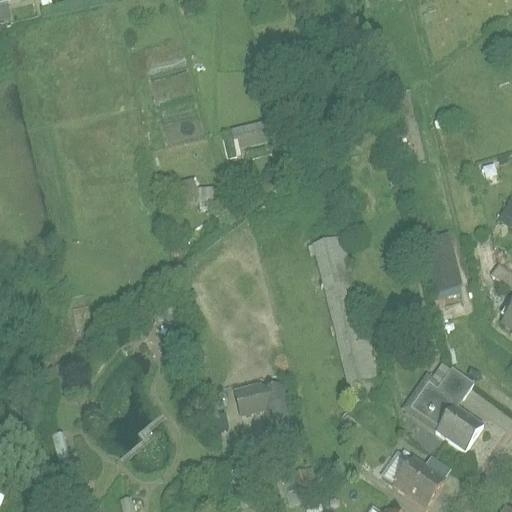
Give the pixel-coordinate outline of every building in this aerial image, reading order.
[(0,0),(0,22),(14,21),(11,2),(23,1),(23,0),(0,0)] [(275,144),(268,118),(233,128),(240,154),(275,144)] [(198,179),(177,183),(181,204),(202,200),(198,179)] [(463,292),(449,232),(417,239),(431,300),(463,292)] [(376,377),(340,239),(311,247),(346,385),(376,377)] [(511,277),(499,270),(495,279),(511,288),(511,277)] [(511,336),(511,308),(499,327),(511,336)] [(463,455),(481,428),(455,410),(471,386),(442,366),(431,381),(427,378),(403,413),(463,455)] [(260,385),(232,392),(240,421),(267,414),(275,445),(297,439),(284,386),(262,391),(260,385)] [(426,510),(444,482),(411,461),(393,489),(426,510)] [(125,511),(134,511),(134,501),(126,502),(125,511)]
